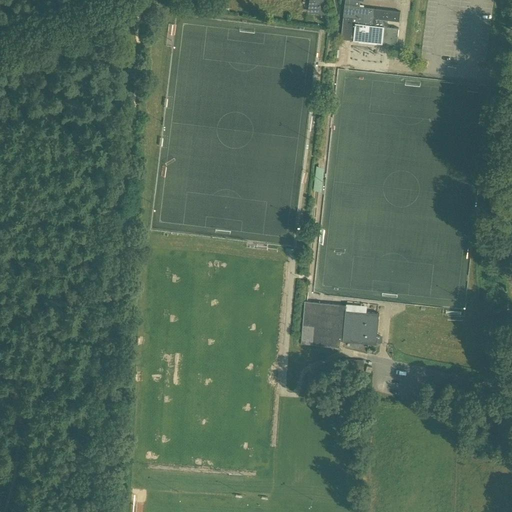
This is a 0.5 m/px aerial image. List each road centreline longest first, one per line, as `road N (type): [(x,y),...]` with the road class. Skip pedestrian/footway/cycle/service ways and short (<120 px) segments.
road 1 (track): [(94,511),(112,255),(133,128),(133,4)]
road 2 (track): [(133,4),(0,43)]
